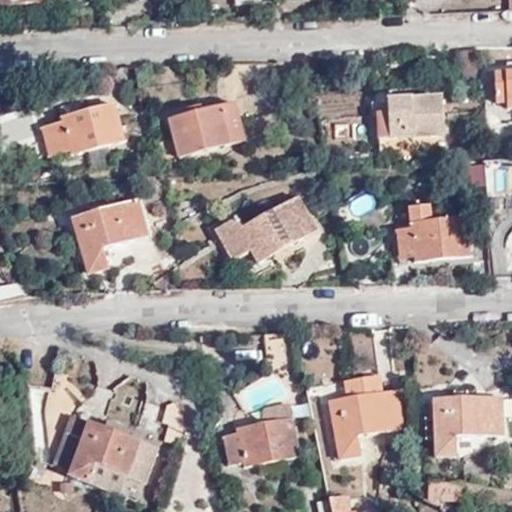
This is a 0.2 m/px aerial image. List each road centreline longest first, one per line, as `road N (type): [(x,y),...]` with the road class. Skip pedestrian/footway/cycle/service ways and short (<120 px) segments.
road 1 (residential): [(0,324),(119,309),(511,304)]
road 2 (residential): [(0,53),(511,35)]
